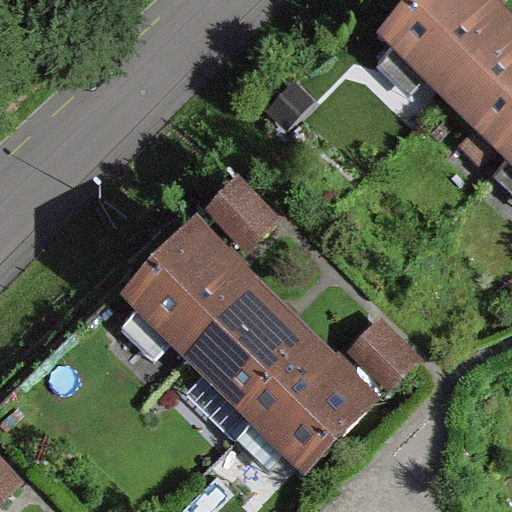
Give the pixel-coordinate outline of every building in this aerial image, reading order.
[(509,27),(481,0),(423,0),(391,33),(448,89),(509,27)] [(511,137),(511,29),(509,27),(448,89),(506,144),(511,137)] [(283,225),(244,187),(215,217),(254,255),(283,225)] [(258,283),(195,221),(118,300),(182,361),(258,283)] [(316,339),(258,283),(182,361),(239,418),(316,339)] [(426,364),(386,327),(356,359),(396,396),(426,364)] [(382,403),(316,339),(239,418),(305,482),(382,403)] [(0,511),(4,511),(25,489),(0,466),(0,511)]
